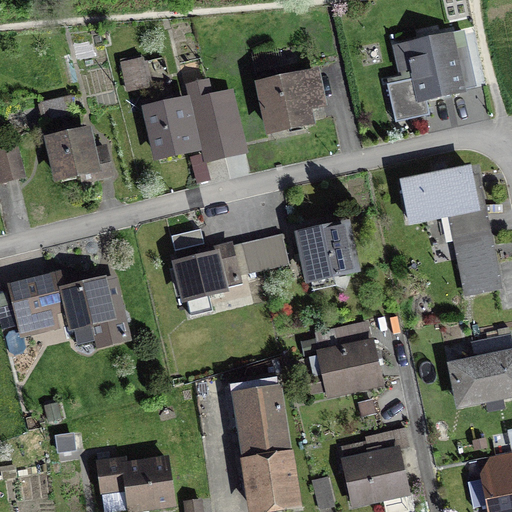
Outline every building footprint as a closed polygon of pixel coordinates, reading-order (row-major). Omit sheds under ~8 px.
[(449,37),(410,47),(417,77),(387,85),(396,122),(431,114),(427,97),(476,85),(466,44),(451,48),(449,37)] [(141,60),(121,65),(127,87),(146,82),(141,60)] [(313,71),(260,84),(271,129),(308,119),(303,99),(319,95),(313,71)] [(70,94),(36,102),(40,119),(74,111),(70,94)] [(190,102),(149,110),(158,155),(193,148),(189,127),(194,126),(190,102)] [(217,120),(202,124),(210,157),(225,154),(217,120)] [(85,132),(49,141),(59,177),(94,167),(97,179),(112,175),(105,148),(90,152),(85,132)] [(15,148),(0,151),(0,183),(0,184),(23,178),(15,148)] [(471,168),(402,182),(409,218),(457,209),(463,238),(484,233),(471,168)] [(348,220),(306,229),(314,270),(357,261),(348,220)] [(463,238),(455,239),(467,293),(500,286),(492,250),(488,232),(484,233),(463,238)] [(287,265),(280,235),(254,241),(261,271),(287,265)] [(261,271),(254,241),(239,245),(247,274),(261,271)] [(224,251),(171,263),(182,314),(211,308),(207,289),(232,284),(224,251)] [(59,271),(5,285),(19,339),(83,322),(90,351),(126,341),(108,273),(62,284),(59,271)] [(317,346),(328,394),(382,382),(371,334),(317,346)] [(511,353),(451,366),(459,404),(511,393),(511,353)] [(235,386),(254,508),(298,502),(280,380),(235,386)] [(341,449),(354,504),(404,492),(395,451),(409,448),(404,427),(362,437),(363,444),(341,449)] [(511,511),(511,452),(490,457),(494,476),(469,481),(474,507),(492,503),(493,511),(511,511)] [(103,472),(107,511),(111,511),(172,505),(168,465),(103,472)] [(328,475),(311,479),(318,509),(335,505),(328,475)] [(203,511),(201,496),(181,499),(183,511),(203,511)]
